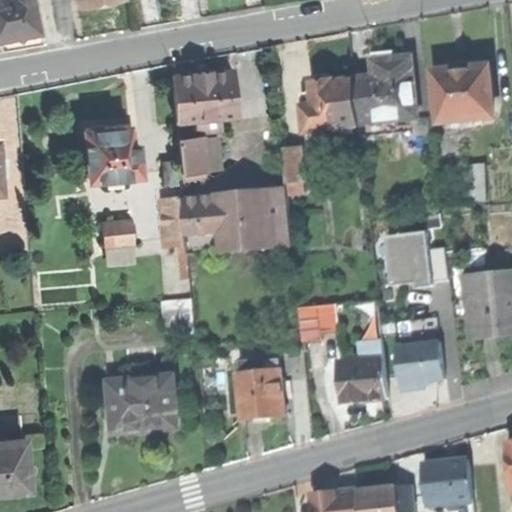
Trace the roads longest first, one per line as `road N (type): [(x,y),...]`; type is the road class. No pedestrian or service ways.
road 1 (tertiary): [(423,0),(0,73)]
road 2 (tertiary): [(511,403),(129,511)]
